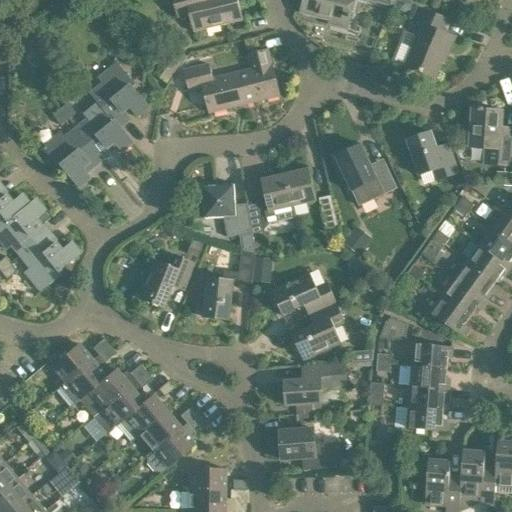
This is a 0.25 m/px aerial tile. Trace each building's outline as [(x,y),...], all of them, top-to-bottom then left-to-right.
[(172,0),(179,26),(191,23),(194,32),(242,20),(237,0),(172,0)] [(303,0),(301,13),(347,25),(353,0),(303,0)] [(404,0),(402,0),(398,2),(397,7),(399,12),(404,13),(409,11),(410,6),(408,1),(404,0)] [(418,36),(406,66),(435,78),(446,53),(448,54),(455,38),(441,32),(447,19),(420,8),(410,33),(418,36)] [(246,44),(247,50),(258,47),(257,42),(262,40),(261,37),(245,41),(246,44)] [(203,88),(209,113),(279,96),(268,51),(248,55),(251,69),(212,79),(208,64),(184,70),(189,92),(203,88)] [(155,74),(169,83),(182,63),(169,54),(155,74)] [(91,94),(98,103),(99,102),(104,108),(112,101),(122,113),(130,106),(138,116),(148,108),(131,87),(134,85),(117,64),(99,79),(103,84),(91,94)] [(75,74),(83,84),(91,78),(82,68),(75,74)] [(104,108),(99,102),(98,103),(84,114),(89,119),(77,129),(89,144),(97,137),(107,148),(115,142),(123,152),(133,143),(104,108)] [(68,103),(60,109),(69,119),(76,113),(68,103)] [(69,119),(60,109),(54,114),(62,125),(69,119)] [(469,147),(485,148),(484,164),(511,166),(511,138),(500,137),(502,112),(472,109),(469,147)] [(61,134),(43,148),(60,169),(63,167),(79,187),(90,179),(82,169),(89,163),(93,168),(102,160),(89,144),(77,129),(65,138),(61,134)] [(433,171),(436,180),(457,173),(450,151),(438,155),(431,132),(407,140),(419,176),(433,171)] [(335,157),(359,207),(397,188),(386,165),(373,171),(361,145),(335,157)] [(309,169),(285,174),(293,207),(316,201),(309,169)] [(498,185),(511,186),(511,178),(511,173),(499,173),(498,185)] [(293,207),(285,174),(261,180),(268,212),(271,223),(295,216),(293,207)] [(252,234),(247,204),(235,205),(234,185),(202,187),(203,203),(191,204),(192,213),(192,215),(194,217),(195,218),(197,219),(204,218),(204,219),(223,217),(227,237),(252,234)] [(0,228),(28,206),(28,205),(20,196),(10,204),(4,196),(0,199),(0,228)] [(318,199),(326,231),(338,229),(330,196),(318,199)] [(463,197),(458,204),(468,212),(473,205),(463,197)] [(511,199),(503,212),(511,218),(511,199)] [(10,245),(20,257),(34,245),(27,236),(39,226),(33,219),(43,211),(34,201),(28,205),(28,206),(0,228),(0,243),(5,249),(10,245)] [(260,202),(247,204),(252,234),(265,231),(260,202)] [(468,212),(458,204),(453,211),(463,219),(468,212)] [(511,218),(503,212),(491,229),(511,243),(511,218)] [(373,238),(357,226),(344,243),(360,255),(373,238)] [(511,243),(491,229),(479,246),(510,269),(511,266),(511,243)] [(438,231),(433,238),(443,245),(448,238),(438,231)] [(198,256),(203,242),(192,238),(187,251),(198,256)] [(443,245),(433,238),(428,245),(438,252),(443,245)] [(34,245),(20,257),(29,269),(25,273),(39,290),(59,273),(57,271),(78,254),(69,244),(60,252),(53,244),(42,254),(34,245)] [(479,246),(467,262),(495,283),(501,275),(504,277),(510,269),(479,246)] [(238,282),(252,284),(255,254),(241,251),(238,282)] [(139,299),(163,309),(174,283),(185,287),(195,263),(174,255),(170,266),(154,260),(139,299)] [(0,260),(0,272),(0,273),(11,264),(5,257),(0,260)] [(267,283),(270,259),(256,257),(253,281),(267,283)] [(495,283),(467,262),(454,279),(486,302),(492,294),(489,291),(495,283)] [(11,264),(0,273),(6,280),(16,271),(11,264)] [(414,265),(409,272),(419,279),(424,272),(414,265)] [(419,279),(409,272),(404,278),(414,286),(419,279)] [(310,273),(271,290),(282,315),(308,303),(313,314),(336,303),(327,284),(317,288),(310,273)] [(56,287),(67,291),(72,280),(60,276),(56,287)] [(203,317),(229,320),(234,281),(207,278),(203,317)] [(486,302),(454,279),(442,296),(470,317),(477,308),(480,311),(486,302)] [(470,317),(442,296),(429,313),(461,336),(468,327),(464,325),(470,317)] [(336,303),(313,314),(318,325),(292,336),(303,361),(341,343),(334,328),(345,323),(336,303)] [(385,318),(382,335),(406,339),(409,322),(385,318)] [(420,328),(417,335),(441,345),(444,338),(420,328)] [(388,349),(389,338),(381,337),(380,349),(388,349)] [(92,348),(98,356),(108,347),(102,339),(92,348)] [(50,367),(64,384),(91,361),(77,344),(50,367)] [(414,344),(412,366),(447,369),(448,358),(452,359),(453,348),(414,344)] [(108,347),(98,356),(104,362),(105,361),(114,353),(108,347)] [(377,354),(377,363),(389,364),(390,355),(377,354)] [(105,378),(105,377),(100,372),(105,368),(105,361),(104,362),(98,356),(91,361),(64,384),(56,390),(70,407),(78,401),(88,393),(87,392),(105,378)] [(389,364),(377,363),(376,371),(389,372),(389,364)] [(284,381),(285,406),(322,403),(321,389),(346,387),(345,364),(308,367),(308,379),(284,381)] [(129,374),(135,381),(145,372),(139,365),(130,373),(129,374)] [(412,366),(410,386),(449,390),(450,379),(446,379),(447,369),(412,366)] [(92,417),(135,381),(129,374),(130,373),(125,371),(119,376),(114,369),(105,377),(105,378),(87,392),(88,393),(78,401),(92,417)] [(145,372),(135,381),(141,388),(142,387),(151,379),(145,372)] [(142,403),(137,397),(142,392),(142,387),(141,388),(135,381),(92,417),(106,434),(117,425),(124,418),(142,403)] [(157,390),(163,397),(174,388),(168,381),(157,390)] [(372,382),(370,404),(383,405),(385,383),(372,382)] [(449,390),(410,386),(408,407),(443,410),(444,400),(448,400),(449,390)] [(138,435),(165,412),(151,395),(142,403),(124,418),(117,425),(130,441),(138,435)] [(185,423),(196,414),(190,407),(179,416),(185,423)] [(443,410),(408,407),(406,428),(445,432),(446,421),(442,420),(443,410)] [(152,451),(179,429),(179,428),(165,412),(138,435),(152,451)] [(179,429),(152,451),(145,457),(146,459),(146,465),(153,473),(158,473),(159,474),(166,468),(193,446),(188,439),(191,437),(191,430),(202,421),(196,414),(185,423),(179,428),(179,429)] [(280,432),(282,460),(309,458),(310,470),(335,468),(334,444),(315,445),(313,429),(280,432)] [(35,436),(26,444),(35,454),(40,460),(49,452),(44,447),(35,436)] [(390,464),(390,441),(370,440),(369,462),(390,464)] [(511,443),(498,442),(495,475),(495,476),(495,485),(511,486),(511,443)] [(57,456),(65,465),(74,457),(67,448),(57,456)] [(52,450),(43,457),(56,473),(64,466),(52,450)] [(354,458),(340,459),(341,468),(365,466),(364,451),(353,452),(354,458)] [(463,451),(460,485),(461,485),(460,494),(461,494),(481,496),(480,504),(494,505),(495,485),(495,476),(495,475),(483,475),(485,453),(463,451)] [(461,485),(460,485),(449,484),(450,462),(428,461),(425,504),(446,505),(445,511),(459,511),(461,494),(460,494),(461,485)] [(0,493),(17,480),(3,464),(0,466),(0,493)] [(66,466),(45,480),(55,497),(77,483),(66,466)] [(188,469),(188,491),(224,491),(224,469),(188,469)] [(10,511),(30,496),(17,480),(0,493),(0,511),(10,511)] [(232,481),(232,490),(245,490),(245,481),(232,481)] [(232,501),(224,501),(224,491),(188,491),(187,511),(231,511),(232,504),(232,501)] [(95,499),(103,508),(111,502),(103,492),(95,499)] [(30,496),(10,511),(43,511),(30,496)] [(77,509),(80,511),(97,511),(100,509),(87,498),(77,509)]
